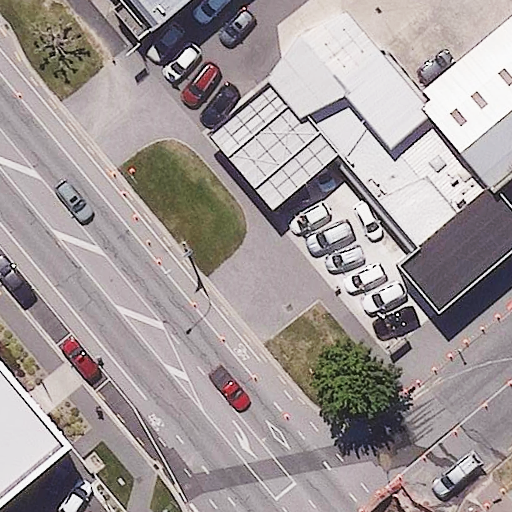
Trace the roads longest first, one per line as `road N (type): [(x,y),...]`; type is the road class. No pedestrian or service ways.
road 1 (primary): [(300,511),(0,149)]
road 2 (residential): [(511,380),(355,511)]
